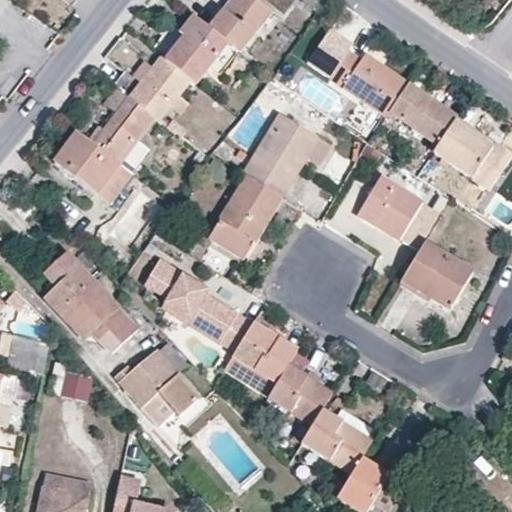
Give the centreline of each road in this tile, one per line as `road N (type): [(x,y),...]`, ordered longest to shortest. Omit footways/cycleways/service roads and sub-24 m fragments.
road 1 (residential): [(317,276),(343,324),(418,373),(480,356),(511,293)]
road 2 (residential): [(0,146),(116,0)]
road 3 (residential): [(374,0),(477,73)]
